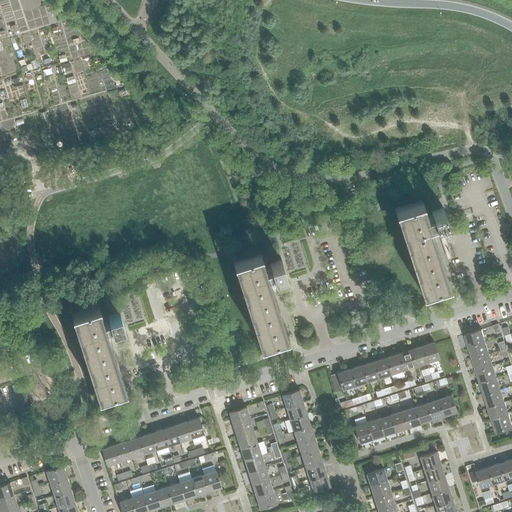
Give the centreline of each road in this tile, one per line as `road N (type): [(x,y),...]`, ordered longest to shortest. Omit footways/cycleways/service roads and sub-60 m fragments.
road 1 (residential): [(511,293),(72,437)]
road 2 (unclassified): [(511,216),(479,150),(328,179),(252,154),(211,114)]
road 3 (trunk): [(363,0),(457,7),(511,27)]
